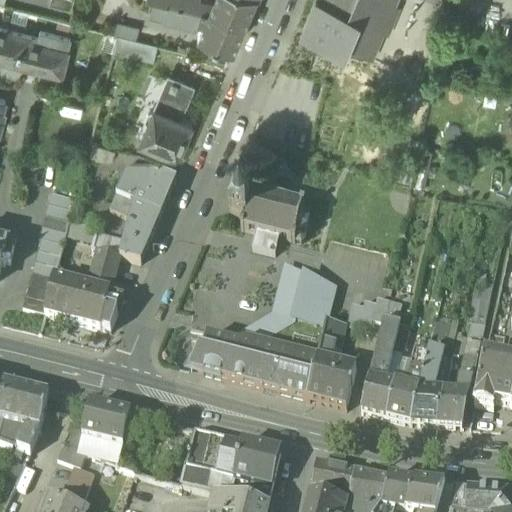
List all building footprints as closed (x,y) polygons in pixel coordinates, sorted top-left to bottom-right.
[(51,0),(50,3),(72,9),(74,0),(51,0)] [(164,13),(167,0),(156,0),(154,10),(164,13)] [(200,19),(204,20),(209,9),(173,0),(167,0),(164,13),(163,14),(197,23),(199,22),(200,19)] [(173,0),(209,9),(212,0),(173,0)] [(212,0),(209,9),(244,24),(253,1),(248,0),(212,0)] [(347,46),(370,56),(380,32),(381,30),(376,28),(385,5),(391,7),(392,5),(394,0),(323,0),(321,5),(316,3),(302,35),(345,53),(347,46)] [(398,8),(392,5),(391,7),(385,5),(376,28),(381,30),(380,32),(386,35),(398,8)] [(30,12),(14,8),(11,21),(26,25),(30,12)] [(244,24),(209,9),(204,20),(199,34),(233,48),(244,24)] [(0,59),(61,75),(70,39),(41,31),(39,38),(0,28),(0,59)] [(114,51),(153,61),(157,46),(118,35),(114,51)] [(173,80),(160,109),(180,118),(193,88),(173,80)] [(192,123),(180,118),(160,109),(154,107),(153,110),(151,110),(148,113),(147,118),(149,123),(142,139),(178,155),(185,138),(189,138),(194,127),(192,124),(192,123)] [(87,158),(111,165),(116,149),(91,142),(87,158)] [(420,149),(411,191),(423,193),(432,152),(420,149)] [(130,169),(117,201),(134,208),(161,220),(176,184),(157,176),(155,180),(130,169)] [(303,210),(284,205),(269,202),(249,196),(248,202),(237,199),(237,204),(233,203),(229,220),(243,223),(240,234),(256,237),(279,243),(294,247),(294,246),(296,237),(300,238),(301,237),(306,234),(308,226),(304,220),(301,219),(303,210)] [(50,200),(47,211),(70,217),(73,206),(50,200)] [(110,217),(130,226),(134,208),(117,201),(110,217)] [(161,220),(134,208),(130,226),(124,247),(120,263),(140,269),(161,220)] [(67,229),(70,217),(47,211),(44,223),(67,229)] [(64,241),(67,229),(44,223),(41,235),(64,241)] [(65,242),(94,250),(97,240),(98,236),(69,230),(65,242)] [(61,252),(64,241),(41,235),(38,246),(40,247),(61,252)] [(279,243),(256,237),(251,255),(275,260),(279,243)] [(296,237),(294,246),(301,247),(304,245),(305,241),(303,238),(301,237),(300,238),(296,237)] [(0,279),(1,272),(5,273),(5,270),(10,271),(16,242),(0,238),(0,279)] [(124,247),(97,240),(94,250),(92,256),(120,263),(124,247)] [(62,252),(61,252),(40,247),(37,258),(59,264),(62,252)] [(88,294),(110,300),(120,263),(92,256),(91,256),(88,267),(94,269),(88,294)] [(56,275),(59,264),(37,258),(34,270),(56,275)] [(53,287),(56,275),(34,270),(31,281),(53,287)] [(221,340),(220,346),(239,351),(246,347),(248,338),(263,329),(272,332),(274,321),(278,323),(284,301),(283,301),(289,274),(283,273),(271,320),(233,343),(221,340)] [(206,343),(202,359),(197,379),(267,396),(308,406),(318,365),(321,353),(326,329),(335,294),(289,274),(283,301),(284,301),(278,323),(274,321),(272,332),(263,329),(248,338),(246,347),(239,351),(220,346),(206,343)] [(50,299),(53,287),(31,281),(28,293),(50,299)] [(480,283),(467,344),(480,347),(493,286),(480,283)] [(45,322),(101,336),(105,318),(110,300),(88,294),(74,290),(76,286),(69,284),(68,289),(54,285),(45,322)] [(47,310),(50,299),(28,293),(25,305),(47,310)] [(347,333),(369,338),(372,326),(384,329),(384,326),(389,307),(377,304),(376,310),(365,307),(363,313),(352,310),(347,333)] [(44,322),(47,310),(25,305),(22,316),(44,322)] [(384,326),(397,329),(402,310),(389,307),(384,326)] [(105,318),(101,336),(110,339),(117,321),(105,318)] [(436,322),(431,345),(453,351),(458,327),(436,322)] [(381,341),(378,354),(384,355),(385,350),(391,352),(383,386),(387,387),(394,357),(400,329),(397,329),(384,326),(384,329),(381,341)] [(326,329),(321,353),(333,355),(340,357),(345,333),(326,329)] [(477,365),(480,347),(467,344),(457,341),(453,359),(465,362),(466,358),(472,359),(471,364),(477,365)] [(495,409),(511,412),(511,347),(508,366),(485,361),(475,410),(494,414),(495,409)] [(371,383),(383,386),(391,352),(385,350),(384,355),(378,354),(371,383)] [(331,369),(333,355),(321,353),(318,365),(331,369)] [(428,359),(427,364),(420,395),(434,395),(442,358),(436,356),(435,360),(428,359)] [(402,359),(394,357),(387,387),(395,389),(401,363),(402,359)] [(407,392),(420,395),(427,364),(420,362),(421,358),(415,357),(413,365),(407,392)] [(189,377),(197,379),(202,359),(199,358),(189,377)] [(457,396),(470,397),(477,365),(471,364),(472,359),(466,358),(465,362),(457,396)] [(407,392),(413,365),(401,363),(395,389),(407,392)] [(356,375),(331,369),(318,365),(308,406),(346,416),(356,375)] [(386,426),(395,389),(387,387),(383,386),(371,383),(362,420),(386,426)] [(407,392),(395,389),(386,426),(411,432),(420,395),(407,392)] [(0,427),(3,429),(27,435),(40,437),(48,403),(0,390),(0,427)] [(434,395),(420,395),(411,432),(436,434),(445,396),(434,395)] [(457,396),(445,396),(436,434),(462,436),(470,397),(457,396)] [(77,411),(52,405),(48,421),(72,427),(77,411)] [(82,445),(123,455),(130,423),(89,413),(84,437),(82,445)] [(3,429),(0,440),(0,449),(12,454),(14,448),(19,450),(27,435),(3,429)] [(30,461),(40,437),(27,435),(19,450),(17,456),(23,459),(30,461)] [(63,452),(64,452),(85,461),(85,462),(118,475),(123,455),(82,445),(84,437),(72,435),(63,452)] [(195,440),(186,475),(233,487),(242,450),(195,440)] [(280,460),(242,450),(233,487),(271,496),(280,460)] [(80,475),(85,462),(85,461),(64,452),(57,467),(73,473),(80,475)] [(14,462),(21,465),(23,459),(17,456),(14,462)] [(14,466),(7,480),(18,484),(24,471),(14,466)] [(345,502),(350,503),(354,478),(316,469),(311,496),(345,502)] [(61,506),(78,511),(81,511),(94,480),(80,475),(73,473),(61,506)] [(229,506),(233,487),(186,475),(181,493),(182,493),(229,506)] [(366,511),(382,511),(388,485),(354,478),(350,503),(349,510),(366,511)] [(388,485),(382,511),(407,511),(413,491),(388,485)] [(412,511),(419,491),(413,491),(407,511),(412,511)] [(444,494),(419,491),(412,511),(438,511),(444,495),(444,494)] [(465,511),(466,496),(455,495),(444,494),(444,495),(438,511),(465,511)] [(511,511),(511,505),(507,499),(466,496),(465,511),(511,511)] [(48,501),(43,511),(78,511),(61,506),(48,501)] [(347,511),(345,510),(310,502),(307,511),(347,511)]
